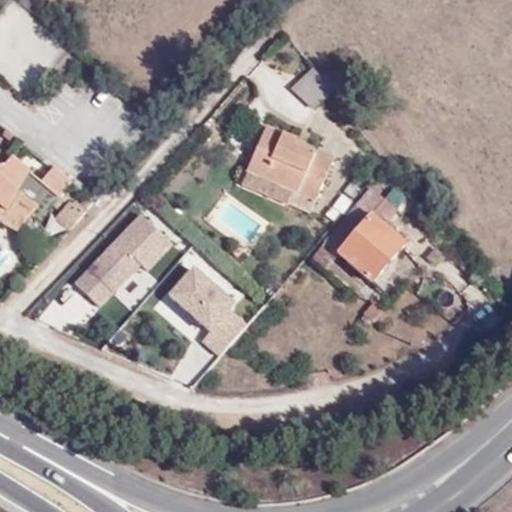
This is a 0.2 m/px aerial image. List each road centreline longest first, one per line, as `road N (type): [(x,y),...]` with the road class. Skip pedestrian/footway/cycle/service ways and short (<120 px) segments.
road 1 (residential): [(485,316),(421,354),(320,394),(177,397),(1,319)]
road 2 (residential): [(1,319),(238,71)]
road 3 (motorway): [(190,511),(0,427)]
road 4 (motorway): [(511,411),(424,473),(341,511)]
road 5 (primary): [(106,511),(0,442)]
